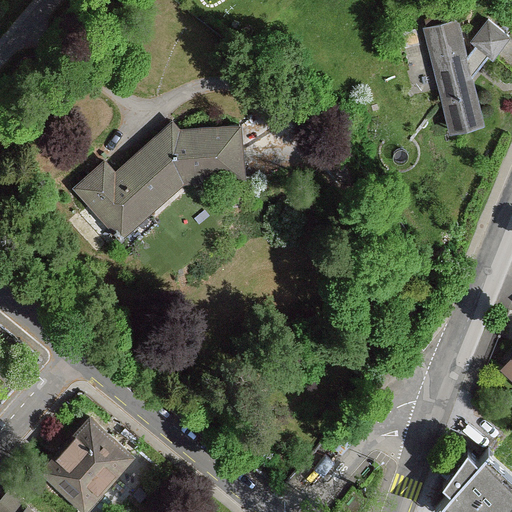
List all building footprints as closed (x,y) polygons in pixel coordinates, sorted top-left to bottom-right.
[(472,70),(488,50),(494,54),(509,33),(487,16),(471,38),(476,41),(467,53),(458,17),(422,26),(449,131),(485,122),(472,70)] [(511,34),(509,33),(494,54),(511,67),(511,34)] [(103,161),(72,189),(119,238),(181,182),(240,183),(241,124),(168,123),(113,172),(103,161)] [(134,451),(89,413),(39,468),(84,509),(134,451)] [(469,511),(511,511),(511,472),(493,456),(455,499),(469,511)] [(39,511),(9,485),(0,495),(0,511),(39,511)]
